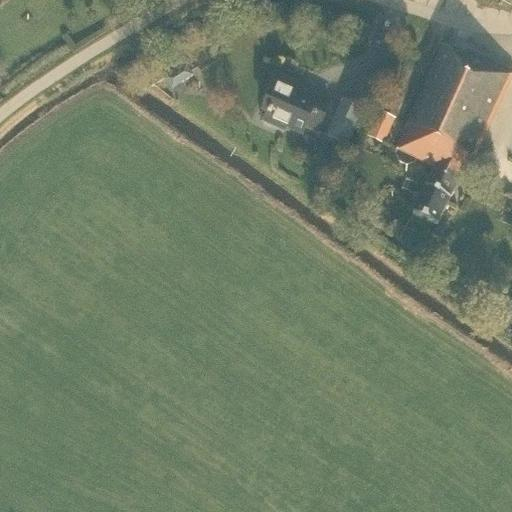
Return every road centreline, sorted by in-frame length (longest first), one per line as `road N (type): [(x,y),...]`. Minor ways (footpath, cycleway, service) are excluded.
road 1 (unclassified): [(0,116),(183,0)]
road 2 (unclassified): [(384,0),(475,27),(511,29)]
